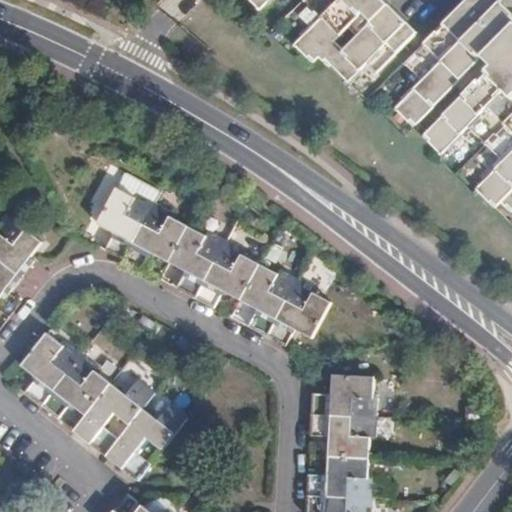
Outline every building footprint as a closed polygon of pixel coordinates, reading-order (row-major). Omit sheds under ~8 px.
[(305,0),(251,0),(257,6),(256,7),(259,10),(265,5),(269,0),(303,0),(305,1),(305,0)] [(419,32),(414,26),(391,4),(345,50),(336,41),(355,22),(360,26),(384,2),(381,0),(305,0),(305,1),(307,3),(308,2),(324,19),(296,46),(299,49),(300,48),(307,55),(314,63),(321,56),(331,67),(333,66),(346,78),(345,79),(349,83),(351,81),(370,63),(376,69),(374,70),(378,73),(419,32)] [(413,126),(511,26),(511,0),(466,0),(427,40),(404,62),(408,66),(408,65),(423,80),(394,108),(396,111),(398,110),(413,126)] [(486,145),(511,118),(511,46),(423,136),(440,152),(439,153),(441,156),(470,127),(484,141),(483,142),(486,145)] [(511,118),(486,145),(489,148),(490,147),(505,162),(479,188),(478,187),(476,189),(477,191),(495,208),(501,202),(510,212),(511,210),(511,118)] [(124,261),(155,205),(135,194),(133,198),(117,190),(98,225),(115,234),(105,251),(124,261)] [(170,264),(189,228),(171,218),(173,215),(155,205),(124,261),(143,271),(152,254),(170,264)] [(0,260),(22,278),(35,261),(32,259),(35,255),(45,243),(9,215),(0,226),(0,260)] [(196,300),(227,243),(207,233),(205,237),(189,228),(170,264),(186,273),(177,290),(196,300)] [(241,302),(261,266),(244,257),(245,253),(227,243),(196,300),(215,310),(224,293),(241,302)] [(9,294),(22,278),(0,260),(0,299),(6,292),(9,294)] [(268,338),(299,281),(280,270),(277,275),(261,266),(241,302),(258,312),(249,328),(268,338)] [(318,291),(299,281),(268,338),(287,349),(296,331),(314,341),(333,304),(316,295),(318,291)] [(43,408),(83,357),(66,344),(63,347),(48,336),(23,368),(38,380),(26,395),(43,408)] [(87,418),(112,385),(97,373),(100,370),(83,357),(43,408),(60,421),(72,406),(87,418)] [(312,416),(378,420),(379,398),(374,398),(375,380),(335,377),(334,396),(313,395),(312,416)] [(107,458),(144,410),(156,395),(139,382),(128,397),(112,385),(87,418),(75,433),(81,438),(107,458)] [(160,423),(144,410),(107,458),(125,472),(139,483),(153,465),(138,454),(148,440),(163,452),(188,420),(171,407),(160,423)] [(330,458),(371,461),(372,441),(377,441),(378,420),(312,416),(311,438),(331,439),(330,458)] [(308,498),(373,501),(374,480),(370,480),(371,461),(330,458),(329,478),(310,477),(308,498)] [(168,511),(167,511),(150,511),(134,499),(129,495),(116,511),(117,511),(168,511)] [(372,511),(373,501),(308,498),(307,511),(372,511)]
